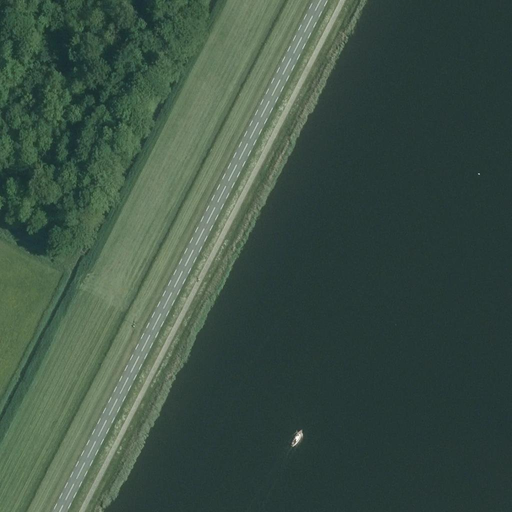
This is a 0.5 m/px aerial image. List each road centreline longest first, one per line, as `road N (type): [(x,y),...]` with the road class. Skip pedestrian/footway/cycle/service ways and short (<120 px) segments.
road 1 (primary): [(59,511),(243,151),(332,0)]
road 2 (track): [(202,0),(62,269)]
